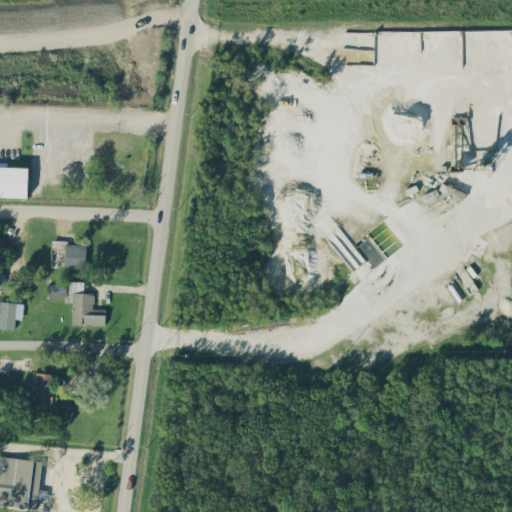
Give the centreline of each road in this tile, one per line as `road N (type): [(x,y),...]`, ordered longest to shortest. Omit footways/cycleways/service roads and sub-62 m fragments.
road 1 (residential): [(146,342),(302,350),(385,260),(415,173),(325,43),(187,27)]
road 2 (tertiary): [(122,511),(190,0)]
road 3 (residential): [(162,215),(0,210)]
road 4 (residential): [(0,337),(146,342)]
